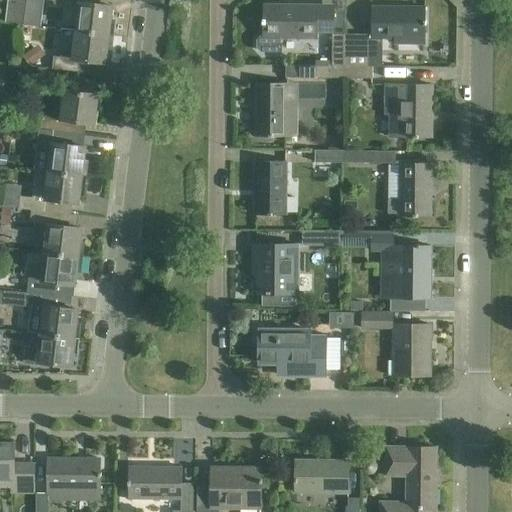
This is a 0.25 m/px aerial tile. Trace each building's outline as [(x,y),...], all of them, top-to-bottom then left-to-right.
[(87,3),(87,0),(53,0),(53,1),(56,6),(64,7),(68,1),(79,3),(75,31),(109,35),(113,7),(87,3)] [(10,4),(7,22),(25,25),(27,6),(10,4)] [(318,6),(265,5),(265,37),(262,37),(258,40),(258,48),(262,51),(282,51),(282,37),(317,37),(317,30),(334,30),(334,8),(318,8),(318,6)] [(425,39),(425,7),(373,6),(373,38),(425,39)] [(13,26),(11,38),(22,40),(24,28),(13,26)] [(105,65),(109,35),(75,31),(73,45),(62,43),(60,57),(54,56),(52,70),(79,73),(80,61),(105,65)] [(333,33),(333,66),(345,66),(345,33),(333,33)] [(369,33),(345,33),(345,66),(368,66),(369,33)] [(4,78),(19,79),(21,66),(5,65),(4,78)] [(287,78),(317,78),(345,78),(345,66),(333,66),(317,65),(287,66),(287,78)] [(372,66),(368,66),(345,66),(345,78),(372,78),(372,66)] [(288,84),(277,84),(257,83),(256,135),(287,135),(288,84)] [(432,85),(412,85),(386,85),(385,115),(390,115),(390,137),(432,137),(432,85)] [(64,91),(62,109),(61,118),(41,116),(40,128),(82,133),(82,134),(84,134),(86,122),(95,123),(99,95),(64,91)] [(0,117),(0,131),(11,133),(12,126),(6,125),(2,125),(3,117),(0,117)] [(80,145),(82,134),(82,133),(40,128),(38,139),(37,150),(50,151),(48,169),(84,173),(87,146),(80,145)] [(344,163),(344,150),(316,150),(316,163),(344,163)] [(396,150),(373,150),(344,150),(344,163),(396,163),(396,150)] [(288,162),(276,162),(256,162),(256,214),(288,214),(288,162)] [(432,164),(412,163),(401,163),(401,199),(389,199),(389,214),(401,214),(401,216),(431,216),(432,164)] [(80,203),(84,173),(48,169),(45,188),(34,186),(33,197),(21,196),(20,207),(70,214),(72,202),(80,203)] [(6,183),(3,205),(12,206),(20,207),(21,196),(22,185),(6,183)] [(3,205),(1,222),(10,223),(12,206),(3,205)] [(70,214),(20,207),(20,208),(31,210),(30,220),(48,223),(45,251),(79,255),(83,227),(75,226),(76,214),(70,214)] [(304,231),(303,245),(343,246),(343,238),(343,231),(304,231)] [(394,232),(372,232),(372,238),(372,251),(385,251),(394,251),(394,246),(394,232)] [(275,245),(255,245),(255,260),(259,260),(259,293),(262,293),(262,306),(296,307),(296,293),(297,294),(298,245),(275,245)] [(394,251),(385,251),(385,277),(398,277),(398,298),(431,299),(431,247),(411,247),(398,246),(394,246),(394,251)] [(76,284),(79,255),(45,251),(43,266),(31,265),(30,278),(14,276),(12,288),(28,290),(55,293),(55,294),(66,296),(68,283),(76,284)] [(42,333),(76,337),(79,309),(53,306),(55,294),(55,293),(28,290),(27,302),(33,303),(32,312),(45,313),(42,333)] [(364,301),(352,301),(351,310),(364,310),(364,301)] [(354,312),(342,312),(342,327),(354,327),(354,312)] [(363,312),(362,328),(392,329),(393,313),(363,312)] [(430,325),(411,325),(399,325),(399,340),(394,340),(394,361),(399,361),(399,375),(430,376),(430,325)] [(325,375),(325,355),(325,338),(310,337),(310,330),(261,330),(260,363),(292,363),(292,375),(325,375)] [(40,348),(26,346),(24,363),(38,365),(39,362),(72,366),(76,337),(42,333),(40,348)] [(349,340),(341,340),(341,349),(349,349),(349,340)] [(34,491),(34,482),(34,463),(15,463),(15,444),(0,443),(0,484),(12,485),(12,491),(34,491)] [(387,447),(387,466),(387,476),(408,476),(408,502),(381,502),(380,511),(432,511),(433,509),(437,509),(437,447),(387,447)] [(47,511),(48,501),(100,501),(100,459),(49,458),(49,493),(36,493),(35,511),(47,511)] [(348,493),(348,481),(349,461),(297,460),(297,493),(348,493)] [(182,497),(182,511),(174,511),(173,511),(195,511),(194,511),(194,482),(182,482),(182,467),(130,467),(130,497),(182,497)] [(212,511),(212,508),(261,508),(261,468),(212,467),(212,490),(198,490),(197,511),(212,511)] [(34,494),(23,494),(23,505),(34,505),(34,494)] [(361,511),(361,498),(349,498),(348,511),(361,511)]
